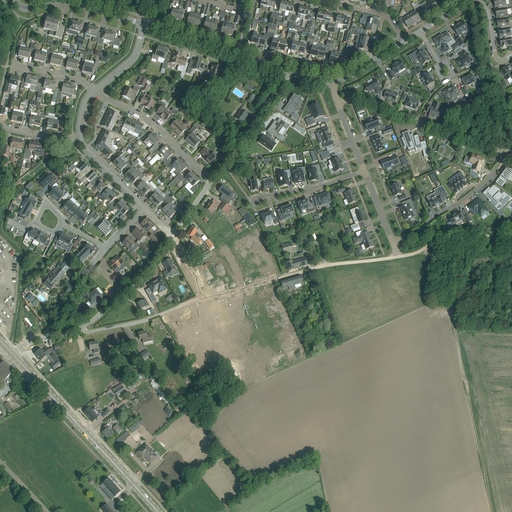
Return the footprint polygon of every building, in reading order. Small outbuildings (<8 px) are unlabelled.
[(267,7),(268,2),(268,0),(261,0),(259,9),(263,10),(264,6),(267,7)] [(271,0),(268,0),(268,2),(267,7),(270,7),(269,12),(272,12),(275,1),(271,0)] [(382,0),(381,4),(386,5),(385,8),(394,10),(394,7),(390,6),(392,0),(382,0)] [(427,4),(432,12),(439,8),(433,0),(427,4)] [(505,0),(493,0),(494,1),(493,1),(494,5),(495,5),(495,7),(498,7),(498,10),(507,9),(505,0)] [(287,4),(281,2),(278,16),(284,18),(285,15),(287,6),(287,4)] [(285,15),(291,17),(294,5),(287,4),(287,6),(285,15)] [(426,16),(432,12),(427,4),(421,8),(426,16)] [(306,8),(300,7),(297,18),(303,20),(304,16),(305,11),(306,8)] [(175,22),(179,10),(173,8),(170,18),(173,19),(173,21),(175,22)] [(312,10),(306,8),(305,11),(304,16),(303,20),(310,22),(312,10)] [(508,19),(507,9),(498,10),(495,10),(496,11),(495,11),(495,15),(496,15),(497,17),(499,17),(500,20),(508,19)] [(184,11),(181,10),(179,10),(175,22),(177,22),(178,21),(181,22),(184,11)] [(323,20),(324,15),(325,13),(318,11),(316,21),(313,21),(311,26),(312,26),(315,27),(316,23),(319,24),(320,20),(323,20)] [(416,11),(409,15),(414,23),(421,19),(416,11)] [(195,14),(190,13),(187,23),(190,24),(190,26),(192,26),(193,22),(195,14)] [(329,24),(331,14),(325,13),(324,15),(323,20),(326,21),(325,25),(328,26),(327,32),(330,32),(332,24),(329,24)] [(195,14),(193,22),(192,26),(194,27),(195,25),(198,26),(201,18),(203,18),(204,15),(202,14),(201,16),(198,15),(195,14)] [(374,27),(376,27),(378,21),(372,20),(373,17),(363,14),(362,19),(364,19),(363,24),(365,25),(374,27)] [(403,19),(402,18),(399,19),(402,25),(405,23),(408,28),(414,23),(409,15),(403,19)] [(332,24),(330,32),(333,33),(335,28),(337,28),(338,24),(342,25),(343,20),(343,18),(337,16),(335,25),(332,24)] [(210,18),(206,17),(203,28),(207,29),(206,30),(209,31),(212,21),(209,20),(210,18)] [(64,28),(58,26),(59,22),(47,18),(43,29),(50,31),(48,35),(61,38),(64,28)] [(344,30),(346,30),(347,31),(350,19),(343,18),(343,20),(342,25),(345,26),(344,30)] [(510,29),(508,19),(500,20),(497,20),(497,21),(496,21),(497,25),(498,25),(498,27),(501,27),(501,30),(510,29)] [(212,21),(209,31),(211,32),(212,30),(215,31),(217,24),(218,24),(219,21),(215,20),(214,21),(212,21)] [(259,25),(260,21),(259,21),(257,21),(254,20),(252,28),(255,29),(256,24),(259,25)] [(65,32),(68,33),(70,33),(71,30),(74,31),(77,23),(71,21),(69,30),(66,29),(65,32)] [(223,35),(226,36),(227,32),(229,25),(230,22),(227,21),(226,23),(223,22),(220,32),(224,33),(223,35)] [(457,26),(453,28),(459,37),(469,30),(467,28),(468,27),(466,24),(465,24),(463,22),(460,24),(457,26)] [(77,23),(74,31),(78,32),(77,35),(79,35),(80,33),(82,24),(77,23)] [(229,25),(227,32),(226,36),(228,36),(228,35),(232,36),(235,25),(232,24),(231,26),(229,25)] [(375,34),(376,27),(374,27),(365,25),(364,27),(367,28),(366,31),(375,34)] [(90,39),(91,36),(92,30),(93,27),(88,26),(85,37),(86,38),(90,39)] [(92,30),(91,36),(94,37),(93,42),(98,43),(100,33),(98,32),(99,29),(93,27),(92,30)] [(503,40),(511,38),(511,34),(511,35),(510,29),(501,30),(499,30),(499,31),(498,31),(498,35),(499,35),(500,37),(502,37),(503,40)] [(104,40),(107,41),(109,35),(109,32),(104,31),(103,34),(100,33),(98,43),(97,44),(102,45),(104,40)] [(356,42),(369,45),(370,39),(359,36),(359,33),(354,32),(350,31),(349,34),(357,36),(355,42),(356,42)] [(110,42),(110,44),(115,46),(117,40),(114,39),(115,34),(109,32),(109,35),(107,41),(110,42)] [(256,36),(257,33),(254,32),(251,43),(258,44),(260,37),(256,36)] [(442,36),(434,40),(439,48),(440,47),(444,54),(450,50),(446,44),(447,43),(445,41),(450,38),(447,33),(442,36)] [(260,37),(258,44),(260,45),(260,46),(265,47),(267,36),(264,35),(264,38),(260,37)] [(277,50),(280,39),(277,38),(278,37),(274,36),(274,39),(273,39),(271,48),(277,49),(277,50)] [(313,43),(315,37),(311,36),(308,52),(311,52),(310,55),(317,57),(320,45),(317,44),(316,47),(312,46),(313,43)] [(458,44),(460,48),(462,46),(465,45),(460,38),(456,40),(458,44)] [(511,42),(511,38),(503,40),(500,40),(500,42),(500,46),(501,46),(501,48),(503,48),(507,48),(507,47),(508,47),(508,46),(511,45),(511,44),(511,42)] [(287,40),(280,39),(277,50),(284,52),(286,43),(287,40)] [(297,42),(293,41),(292,44),(291,50),(297,52),(299,44),(297,43),(297,42)] [(367,51),(369,45),(356,42),(354,51),(361,53),(362,50),(367,51)] [(20,48),(21,43),(18,43),(16,51),(19,51),(18,56),(23,58),(24,55),(25,49),(20,48)] [(304,55),(304,52),(306,46),(299,44),(297,52),(300,53),(300,54),(304,55)] [(30,50),(25,49),(24,55),(23,58),(29,59),(30,54),(32,54),(34,48),(34,46),(34,45),(31,45),(30,50)] [(323,45),(320,45),(317,57),(319,57),(319,58),(323,59),(325,50),(322,49),(323,45)] [(158,58),(164,60),(165,60),(167,55),(168,51),(158,47),(156,54),(153,54),(152,58),(158,60),(158,58)] [(49,57),(51,58),(50,64),(55,65),(58,54),(53,53),(54,50),(51,49),(50,51),(49,57)] [(45,63),(45,60),(46,57),(49,57),(50,51),(48,51),(47,54),(41,53),(39,61),(45,63)] [(334,54),(331,53),(329,62),(335,63),(335,64),(338,52),(335,51),(334,54)] [(338,51),(338,52),(335,64),(342,66),(344,57),(341,56),(342,52),(338,51)] [(473,61),(468,54),(467,55),(465,51),(459,55),(462,58),(457,62),(461,69),(465,66),(465,68),(470,67),(470,66),(469,64),(473,61)] [(426,54),(426,55),(424,52),(418,56),(416,52),(409,57),(412,62),(417,59),(420,63),(421,62),(423,65),(430,61),(428,58),(426,54)] [(58,53),(58,54),(55,65),(61,67),(64,55),(58,53)] [(84,62),(84,63),(82,72),(87,73),(90,61),(85,60),(87,53),(84,53),(83,55),(82,58),(82,61),(84,62)] [(175,53),(174,55),(171,63),(179,65),(184,67),(186,60),(181,58),(182,55),(175,53)] [(73,61),(72,67),(71,69),(77,71),(79,59),(74,58),(73,61)] [(195,62),(190,61),(186,73),(190,75),(193,70),(196,71),(200,62),(199,62),(198,61),(197,60),(196,61),(195,61),(195,62)] [(90,61),(87,73),(93,75),(94,70),(97,71),(99,62),(96,61),(96,62),(90,61)] [(392,80),(395,77),(394,75),(399,72),(399,73),(406,68),(401,61),(397,64),(397,63),(394,65),(395,65),(391,68),(393,71),(391,72),(391,71),(388,73),(392,80)] [(200,62),(196,71),(200,73),(200,78),(204,79),(207,70),(204,69),(205,64),(204,63),(203,62),(201,62),(200,62)] [(212,65),(209,75),(218,78),(224,80),(226,72),(221,71),(222,69),(212,65)] [(507,67),(501,71),(502,73),(501,73),(503,77),(504,76),(507,81),(511,77),(511,70),(510,72),(507,67)] [(425,71),(425,70),(416,75),(418,79),(421,78),(422,80),(421,80),(422,81),(422,80),(424,83),(423,83),(423,84),(424,83),(427,87),(430,85),(432,88),(432,89),(435,86),(433,83),(434,82),(432,78),(433,78),(431,75),(430,75),(428,73),(425,75),(423,72),(425,71)] [(476,82),(478,85),(481,83),(478,76),(474,78),(472,75),(463,80),(466,87),(476,82)] [(7,80),(4,92),(10,94),(12,85),(17,86),(19,78),(11,76),(10,81),(7,80)] [(25,83),(22,82),(20,89),(24,90),(25,86),(27,87),(28,84),(31,85),(32,80),(33,77),(27,76),(25,83)] [(37,84),(38,78),(33,77),(32,80),(31,85),(29,90),(38,92),(39,91),(40,84),(37,84)] [(139,85),(143,87),(145,84),(147,81),(142,78),(139,85)] [(48,94),(49,90),(50,84),(51,82),(45,80),(43,88),(42,92),(39,91),(38,92),(39,92),(37,98),(41,99),(42,92),(48,94)] [(365,88),(365,91),(368,92),(369,93),(375,90),(377,93),(381,95),(383,90),(380,89),(379,87),(380,86),(376,80),(365,86),(366,88),(365,88)] [(56,83),(51,82),(50,84),(49,90),(48,94),(53,95),(53,94),(53,93),(54,91),(56,83)] [(247,84),(245,87),(251,92),(253,90),(256,92),(257,91),(247,84)] [(69,86),(68,88),(66,96),(69,97),(69,98),(71,98),(74,87),(69,86)] [(130,100),(131,98),(133,94),(136,96),(139,90),(134,87),(132,91),(126,88),(122,97),(123,97),(123,98),(125,99),(126,98),(130,100)] [(459,94),(460,93),(457,88),(455,89),(454,88),(451,90),(451,89),(448,91),(447,90),(443,93),(446,97),(445,97),(446,100),(450,105),(458,100),(457,98),(460,96),(459,94)] [(391,92),(387,91),(384,98),(388,99),(387,100),(395,103),(399,94),(391,91),(391,92)] [(251,94),(246,100),(250,103),(255,96),(251,94)] [(412,109),(417,111),(420,103),(409,98),(409,99),(408,98),(409,95),(404,94),(401,101),(406,103),(406,102),(407,103),(405,107),(410,108),(410,109),(412,110),(412,109)] [(289,102),(283,110),(292,117),(297,111),(294,109),(296,107),(301,100),(294,95),(289,102)] [(151,111),(152,108),(152,109),(155,102),(147,98),(147,99),(143,97),(140,103),(145,106),(145,107),(151,111)] [(465,104),(463,105),(465,109),(471,106),(466,98),(462,100),(465,104)] [(158,115),(160,118),(167,110),(164,107),(166,106),(162,102),(157,108),(159,110),(156,113),(158,115)] [(429,106),(427,112),(430,113),(429,116),(440,120),(441,117),(442,118),(443,115),(442,115),(443,112),(439,110),(441,106),(435,103),(433,108),(429,106)] [(322,116),(318,104),(309,107),(314,119),(322,116)] [(27,115),(26,121),(29,121),(29,125),(34,126),(35,123),(37,114),(31,113),(32,108),(31,107),(31,106),(29,105),(28,112),(27,115)] [(166,121),(167,119),(169,121),(178,112),(173,108),(170,112),(167,110),(160,118),(163,120),(163,119),(166,121)] [(109,109),(106,115),(116,119),(119,114),(109,109)] [(239,113),(235,119),(242,123),(248,115),(241,110),(238,113),(239,113)] [(12,116),(11,121),(17,122),(17,120),(18,114),(13,113),(10,112),(10,115),(12,116)] [(52,127),(54,118),(48,116),(49,113),(46,112),(45,116),(45,120),(44,123),(47,123),(46,128),(52,129),(52,127)] [(40,115),(37,114),(35,123),(34,126),(40,127),(41,119),(45,120),(45,116),(40,115)] [(104,120),(114,125),(116,119),(106,115),(104,120)] [(52,127),(52,129),(57,131),(58,125),(61,126),(62,122),(64,123),(65,117),(58,116),(58,118),(54,118),(52,127)] [(127,118),(122,128),(128,130),(133,120),(127,118)] [(366,123),(369,131),(380,126),(377,119),(373,120),(372,118),(369,120),(369,121),(366,123)] [(273,136),(281,142),(285,138),(279,134),(283,127),(287,130),(289,126),(279,119),(277,122),(275,121),(267,132),(269,133),(273,136)] [(104,120),(101,126),(111,131),(114,125),(104,120)] [(133,120),(128,130),(133,133),(138,123),(133,120)] [(179,136),(185,130),(176,121),(170,127),(174,131),(175,131),(176,132),(176,133),(179,136)] [(144,125),(138,123),(133,133),(138,135),(137,137),(140,139),(147,132),(142,129),(144,125)] [(296,124),(293,128),(300,132),(301,131),(304,133),(306,131),(296,124)] [(323,143),(325,148),(333,144),(331,138),(330,135),(327,129),(319,132),(321,137),(317,138),(320,144),(323,143)] [(103,130),(101,136),(111,140),(113,134),(103,130)] [(409,131),(402,133),(403,137),(402,138),(405,147),(407,146),(409,151),(416,149),(415,147),(416,146),(416,147),(417,147),(417,148),(421,147),(421,146),(422,146),(421,145),(423,145),(422,142),(421,143),(419,135),(414,136),(414,137),(411,137),(409,131)] [(152,133),(147,138),(146,137),(142,141),(146,146),(150,143),(152,146),(155,150),(159,146),(161,144),(159,142),(160,141),(152,133)] [(196,137),(192,133),(185,140),(188,143),(190,142),(194,148),(200,142),(203,139),(199,135),(196,137)] [(263,136),(259,142),(269,149),(273,143),(275,140),(271,138),(273,136),(269,133),(266,137),(263,136)] [(98,145),(99,145),(111,143),(111,140),(101,136),(97,144),(98,145)] [(380,136),(372,139),(377,153),(385,150),(380,136)] [(12,138),(12,142),(10,148),(17,149),(17,152),(21,153),(21,150),(22,150),(23,142),(17,140),(17,139),(12,138)] [(29,148),(26,147),(23,159),(28,160),(30,154),(31,151),(34,151),(36,143),(30,141),(29,148)] [(438,142),(437,141),(437,142),(434,149),(439,151),(438,153),(442,155),(443,154),(447,157),(452,151),(453,151),(452,150),(447,145),(446,146),(444,145),(445,144),(438,142)] [(43,157),(44,156),(45,151),(41,150),(42,144),(36,143),(34,151),(34,155),(40,156),(43,157)] [(111,143),(99,145),(98,145),(98,146),(97,147),(104,154),(112,146),(111,143)] [(108,158),(110,156),(116,151),(112,146),(104,154),(108,158)] [(155,150),(152,153),(156,156),(155,157),(158,161),(163,156),(167,152),(169,150),(165,146),(165,147),(164,146),(161,148),(159,146),(155,150)] [(209,152),(205,148),(200,153),(206,159),(205,159),(209,164),(216,157),(210,151),(209,152)] [(113,163),(117,167),(123,162),(126,159),(122,155),(126,151),(123,149),(113,159),(115,161),(113,163)] [(167,167),(172,161),(169,158),(173,154),(169,150),(167,152),(163,156),(165,158),(163,161),(165,162),(164,163),(167,167)] [(320,154),(323,161),(331,158),(328,151),(323,153),(320,154)] [(475,165),(473,170),(479,172),(481,167),(482,167),(484,160),(484,158),(472,154),(470,160),(469,159),(468,163),(472,165),(472,164),(475,165)] [(396,156),(383,161),(386,169),(399,164),(396,156)] [(332,165),(335,172),(343,169),(341,165),(342,165),(341,162),(340,162),(339,158),(333,161),(333,160),(328,162),(330,166),(332,165)] [(172,161),(167,167),(171,171),(174,168),(176,170),(181,166),(182,164),(178,160),(175,163),(172,161)] [(76,176),(79,180),(91,168),(90,168),(90,169),(82,161),(82,162),(83,162),(77,168),(80,172),(76,176)] [(121,171),(124,168),(126,170),(131,166),(127,162),(125,164),(123,162),(117,167),(121,171)] [(182,164),(181,166),(176,170),(173,173),(177,177),(173,181),(175,183),(181,178),(179,175),(186,168),(182,164)] [(427,164),(413,170),(416,176),(430,170),(427,164)] [(313,170),(308,171),(310,182),(317,181),(316,172),(321,171),(319,165),(313,166),(313,170)] [(293,173),(295,184),(304,183),(303,175),(306,175),(305,167),(297,169),(297,172),(293,173)] [(91,168),(79,180),(76,183),(79,186),(82,183),(87,179),(91,182),(96,177),(97,177),(90,169),(91,169),(91,168)] [(136,168),(134,170),(133,168),(131,170),(125,175),(129,179),(131,178),(138,171),(136,168)] [(503,173),(500,178),(505,183),(511,176),(511,169),(506,168),(502,172),(503,173)] [(280,183),(281,187),(288,186),(286,177),(290,177),(289,170),(277,172),(279,183),(280,183)] [(133,183),(137,179),(139,181),(141,180),(144,176),(142,174),(141,174),(138,171),(131,178),(129,179),(133,183)] [(458,178),(449,186),(455,194),(467,185),(464,181),(466,179),(460,172),(456,176),(458,178)] [(47,173),(38,182),(44,188),(48,184),(49,185),(50,184),(51,186),(50,186),(51,187),(58,180),(53,175),(50,177),(47,173)] [(182,182),(186,186),(189,183),(193,179),(195,177),(191,173),(183,180),(181,178),(175,183),(178,186),(182,182)] [(434,174),(430,176),(434,184),(438,182),(434,174)] [(144,176),(141,180),(143,182),(137,188),(141,192),(143,190),(149,184),(147,182),(149,180),(144,176)] [(193,179),(189,183),(193,187),(190,190),(193,193),(198,187),(196,185),(199,181),(195,177),(193,179)] [(262,180),(264,190),(274,188),(272,178),(262,180)] [(251,192),(258,191),(257,186),(261,186),(260,179),(250,181),(251,187),(248,187),(251,192)] [(102,183),(100,185),(99,186),(97,184),(93,187),(91,189),(94,192),(97,190),(100,193),(103,190),(107,186),(104,184),(104,185),(102,183)] [(51,197),(53,199),(61,191),(57,187),(58,186),(56,184),(51,189),(53,191),(49,194),(52,196),(51,197)] [(143,190),(141,192),(145,196),(150,190),(153,192),(155,190),(151,186),(149,184),(143,190)] [(399,197),(400,200),(406,198),(405,194),(402,196),(402,194),(398,184),(391,187),(395,197),(399,195),(400,197),(399,197)] [(223,195),(220,198),(228,204),(231,200),(229,199),(233,193),(234,194),(234,193),(223,185),(222,185),(223,186),(219,192),(218,191),(218,192),(223,195)] [(486,190),(483,194),(489,200),(489,201),(496,209),(500,205),(498,202),(502,198),(507,203),(511,198),(504,192),(502,194),(500,192),(501,191),(494,186),(488,192),(486,190)] [(429,201),(432,209),(436,207),(439,205),(443,203),(443,202),(446,201),(438,188),(434,190),(438,197),(434,199),(432,195),(428,198),(430,201),(429,201)] [(103,203),(106,199),(113,193),(111,191),(110,192),(108,189),(105,192),(103,190),(100,193),(97,195),(101,199),(100,200),(103,203)] [(153,192),(155,194),(149,200),(153,204),(155,202),(161,196),(155,190),(153,192)] [(344,193),(349,205),(356,201),(352,190),(344,193)] [(61,191),(53,199),(55,201),(56,201),(58,203),(62,199),(64,201),(70,195),(67,193),(65,196),(61,191)] [(115,203),(113,200),(116,198),(114,196),(115,195),(113,193),(106,199),(109,203),(107,205),(110,208),(115,203)] [(161,196),(155,202),(153,204),(157,208),(158,207),(160,209),(165,204),(166,203),(170,199),(167,196),(166,197),(163,193),(161,196)] [(330,203),(331,202),(328,193),(317,197),(314,198),(317,207),(320,206),(326,204),(326,205),(330,203)] [(26,204),(34,209),(37,203),(34,202),(36,198),(31,195),(29,199),(26,204)] [(68,212),(74,205),(70,201),(71,199),(69,197),(63,203),(65,205),(63,208),(68,212)] [(166,215),(167,213),(172,209),(169,206),(174,200),(172,198),(170,199),(166,203),(165,204),(167,206),(162,211),(166,215)] [(205,209),(211,213),(215,207),(216,208),(219,204),(213,200),(211,203),(210,202),(205,209)] [(306,209),(308,213),(315,210),(312,202),(309,204),(308,200),(302,202),(302,201),(299,203),(298,203),(301,211),(306,209)] [(410,219),(411,221),(415,219),(414,217),(415,217),(413,213),(416,212),(411,200),(402,203),(404,207),(401,208),(403,212),(403,213),(404,212),(405,216),(404,216),(405,216),(406,221),(410,219)] [(489,212),(479,200),(468,208),(473,214),(475,212),(477,212),(482,218),(489,212)] [(120,202),(119,204),(118,205),(115,203),(110,208),(113,212),(116,209),(119,212),(125,205),(123,203),(122,204),(120,202)] [(228,207),(229,206),(224,202),(219,209),(224,213),(226,211),(228,213),(230,209),(228,207)] [(23,209),(31,214),(34,209),(26,204),(23,209)] [(79,209),(74,205),(68,212),(73,216),(79,209)] [(119,218),(122,221),(128,215),(126,213),(129,211),(127,208),(125,205),(119,212),(122,215),(119,218)] [(285,219),(284,215),(293,212),(293,209),(294,209),(292,206),(291,206),(291,205),(287,207),(285,208),(285,207),(285,208),(281,209),(283,213),(279,215),(281,221),(285,219)] [(350,227),(352,231),(359,227),(358,224),(364,221),(360,211),(359,211),(358,207),(350,211),(353,219),(357,217),(358,221),(354,222),(355,225),(350,227)] [(19,217),(25,220),(26,218),(28,219),(31,214),(23,209),(20,215),(19,217)] [(79,209),(73,216),(77,220),(84,213),(79,209)] [(166,215),(170,219),(173,215),(175,218),(180,212),(176,209),(174,211),(172,209),(167,213),(166,215)] [(274,220),(275,224),(278,223),(276,217),(273,218),(271,212),(268,214),(267,214),(266,215),(265,214),(265,215),(261,216),(264,223),(274,220)] [(451,221),(453,225),(463,219),(459,212),(449,218),(449,219),(450,222),(451,221)] [(88,217),(84,213),(77,220),(82,224),(85,220),(88,223),(92,218),(89,216),(88,217)] [(98,229),(106,237),(111,231),(108,228),(110,225),(105,219),(102,222),(103,223),(98,229)] [(141,225),(149,232),(151,234),(153,231),(152,230),(154,227),(147,219),(141,225)] [(132,234),(135,237),(140,242),(145,236),(137,228),(132,234)] [(202,241),(198,239),(200,236),(196,233),(197,231),(192,228),(187,235),(192,238),(191,240),(199,245),(202,241)] [(34,241),(38,232),(33,230),(31,233),(28,232),(25,239),(27,240),(29,238),(34,240),(34,241)] [(38,232),(34,241),(39,243),(43,235),(38,232)] [(362,241),(366,250),(374,247),(372,242),(371,239),(368,232),(360,235),(360,236),(353,239),(355,244),(362,241)] [(62,246),(63,244),(68,235),(65,234),(62,233),(60,237),(57,236),(54,241),(57,243),(55,245),(60,248),(62,246)] [(159,242),(158,240),(152,234),(149,237),(157,245),(159,242)] [(43,235),(39,243),(44,246),(47,247),(50,242),(47,240),(49,238),(44,235),(43,235)] [(66,252),(68,254),(73,245),(71,243),(73,239),(70,237),(68,235),(63,244),(68,247),(66,252)] [(128,237),(122,243),(129,249),(129,250),(130,249),(135,244),(128,237)] [(205,243),(210,249),(214,246),(209,240),(205,243)] [(287,244),(282,245),(284,254),(290,252),(287,244)] [(84,249),(91,256),(95,251),(88,245),(84,249)] [(84,249),(80,253),(86,260),(90,256),(91,256),(84,249)] [(137,257),(137,256),(130,249),(129,250),(129,249),(127,251),(130,254),(136,260),(138,258),(137,257)] [(82,264),(86,260),(80,253),(76,258),(82,264)] [(214,262),(210,255),(209,255),(200,261),(200,262),(201,265),(202,265),(204,268),(210,265),(212,268),(218,265),(216,261),(214,262)] [(273,268),(270,262),(273,260),(271,255),(268,256),(269,258),(263,260),(263,261),(263,260),(267,270),(269,270),(269,271),(272,269),(271,269),(273,268)] [(126,266),(123,263),(118,256),(108,264),(116,274),(111,278),(115,283),(122,277),(119,272),(126,266)] [(309,265),(306,257),(286,263),(289,271),(294,269),(309,265)] [(163,273),(166,278),(170,276),(169,273),(176,270),(172,263),(173,262),(172,259),(171,260),(170,259),(163,263),(167,271),(163,273)] [(267,270),(263,260),(263,261),(258,263),(257,260),(254,262),(256,267),(259,266),(262,272),(267,270)] [(58,267),(57,267),(47,279),(48,279),(44,284),(51,290),(55,285),(71,266),(66,261),(63,264),(61,263),(58,267)] [(252,275),(249,269),(252,268),(250,262),(247,263),(248,265),(242,268),(246,277),(252,275)] [(246,277),(242,268),(237,270),(236,268),(233,269),(235,274),(238,273),(241,280),(242,279),(243,280),(245,279),(245,278),(246,277)] [(229,283),(226,276),(229,275),(227,270),(224,271),(225,273),(220,275),(219,275),(223,285),(224,285),(229,283)] [(223,285),(219,275),(220,275),(214,277),(213,275),(210,277),(212,282),(215,281),(218,288),(219,287),(220,288),(222,287),(222,286),(224,285),(223,285)] [(283,289),(288,288),(289,290),(304,286),(301,276),(281,282),(283,289)] [(163,292),(167,290),(161,278),(148,285),(153,293),(157,291),(158,294),(163,292)] [(121,284),(114,289),(118,294),(124,289),(121,284)] [(266,303),(275,299),(272,294),(266,297),(262,289),(262,288),(255,292),(255,293),(256,296),(259,302),(265,299),(266,303)] [(83,298),(92,308),(102,299),(96,292),(91,296),(90,297),(87,295),(83,298)] [(35,298),(30,293),(26,298),(31,302),(35,298)] [(137,304),(138,306),(139,310),(149,306),(146,300),(137,304)] [(236,302),(230,306),(237,315),(243,312),(236,302)] [(276,318),(273,310),(279,307),(276,302),(268,306),(270,309),(264,312),(269,322),(277,318),(276,318)] [(230,306),(225,309),(232,319),(237,315),(230,306)] [(232,319),(225,309),(220,313),(220,314),(227,323),(232,319)] [(227,324),(227,323),(220,314),(215,317),(222,327),(227,324)] [(299,314),(292,317),(294,322),(302,319),(299,314)] [(172,318),(179,327),(187,322),(183,317),(181,318),(179,316),(179,315),(172,318)] [(222,327),(215,317),(210,321),(217,331),(222,327)] [(254,324),(252,319),(248,321),(247,318),(242,321),(245,328),(254,324)] [(281,328),(287,325),(285,320),(277,324),(278,327),(273,330),(276,336),(275,336),(277,339),(278,340),(285,336),(281,328)] [(302,320),(294,324),(297,330),(305,326),(302,320)] [(187,322),(179,327),(185,337),(191,333),(190,332),(188,328),(190,326),(187,322)] [(245,328),(248,333),(256,329),(254,324),(245,328)] [(248,333),(250,338),(258,333),(256,329),(248,333)] [(152,341),(152,340),(151,335),(147,336),(146,332),(138,334),(139,339),(143,339),(144,343),(152,341)] [(226,336),(228,334),(226,332),(225,332),(224,333),(221,335),(223,338),(218,341),(221,346),(229,340),(226,336)] [(250,338),(252,342),(261,338),(258,333),(250,338)] [(186,338),(192,347),(201,341),(197,336),(195,338),(192,334),(186,338)] [(299,341),(297,336),(289,340),(290,343),(282,347),(281,347),(283,351),(284,354),(285,355),(295,350),(293,344),(299,341)] [(252,342),(254,347),(263,343),(261,338),(252,342)] [(229,340),(221,346),(224,350),(232,344),(229,340)] [(201,341),(192,347),(199,356),(205,352),(204,351),(201,348),(204,346),(201,341)] [(89,344),(89,346),(90,350),(93,350),(94,353),(98,353),(98,349),(97,342),(89,344)] [(254,347),(257,351),(265,347),(263,343),(254,347)] [(232,344),(224,350),(227,354),(235,349),(232,344)] [(257,351),(259,356),(267,352),(265,347),(257,351)] [(50,357),(55,363),(51,366),(54,370),(61,364),(59,360),(54,354),(55,352),(52,348),(49,350),(47,348),(43,351),(41,349),(35,354),(40,361),(47,356),(49,354),(50,356),(50,357)] [(235,349),(227,354),(230,358),(238,353),(235,349)] [(143,360),(150,356),(146,351),(140,355),(143,360)] [(199,357),(206,366),(214,360),(211,356),(208,357),(206,354),(205,353),(199,357)] [(238,353),(230,358),(233,362),(240,357),(238,353)] [(236,367),(244,361),(240,357),(233,362),(236,367)] [(214,360),(206,366),(212,375),(218,371),(215,367),(218,365),(214,360)] [(0,374),(5,380),(7,378),(13,372),(4,362),(0,365),(0,374)] [(129,390),(134,387),(130,380),(125,383),(129,390)] [(120,384),(112,390),(116,396),(124,390),(120,384)] [(104,417),(108,413),(106,410),(103,413),(101,411),(100,413),(95,408),(92,411),(89,408),(84,413),(93,423),(98,418),(101,415),(104,417)] [(130,431),(140,423),(138,421),(128,429),(130,431)] [(117,424),(113,428),(118,434),(122,430),(117,424)] [(102,433),(108,440),(114,434),(106,425),(103,428),(105,431),(102,433)] [(116,440),(117,442),(120,445),(130,436),(126,431),(123,435),(122,435),(116,440)] [(150,463),(154,460),(157,457),(146,444),(137,452),(143,459),(145,457),(150,463)] [(108,478),(103,484),(107,488),(104,490),(112,500),(120,492),(108,478)]
